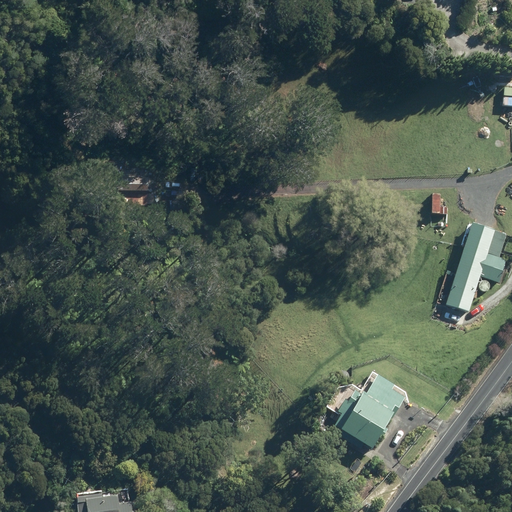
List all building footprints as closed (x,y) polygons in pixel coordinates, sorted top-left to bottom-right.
[(118,192),(148,192),(148,178),(119,178),(118,192)] [(442,193),(433,193),(432,215),(442,215),(442,193)] [(500,283),(506,260),(500,258),(507,235),(496,232),(496,231),(473,223),(446,305),(470,313),(481,278),(500,283)] [(406,398),(393,390),(396,386),(379,376),(368,394),(365,392),(363,396),(356,392),(349,402),(346,400),(338,413),(342,416),(335,426),(337,435),(362,450),(364,447),(372,451),(373,450),(374,450),(406,398)] [(446,395),(440,393),(437,399),(443,402),(446,395)] [(131,511),(131,504),(119,505),(118,497),(86,501),(86,502),(77,503),(78,511),(131,511)]
